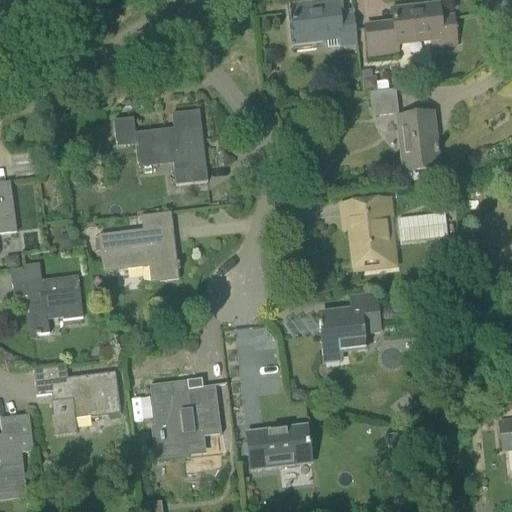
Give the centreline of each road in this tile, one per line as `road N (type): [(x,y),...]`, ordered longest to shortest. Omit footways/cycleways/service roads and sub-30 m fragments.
road 1 (residential): [(236,292),(265,154),(177,13)]
road 2 (residential): [(0,105),(75,81),(177,13)]
